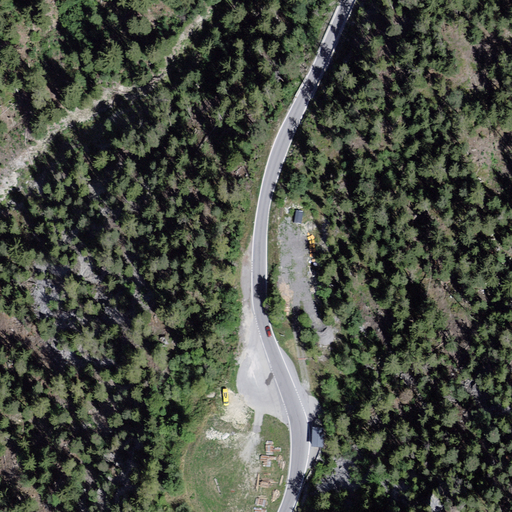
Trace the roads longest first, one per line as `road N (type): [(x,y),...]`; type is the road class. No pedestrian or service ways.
road 1 (tertiary): [(285,511),(299,435),(259,308),(264,198),(347,0)]
road 2 (track): [(306,258),(297,319),(302,385),(294,406)]
